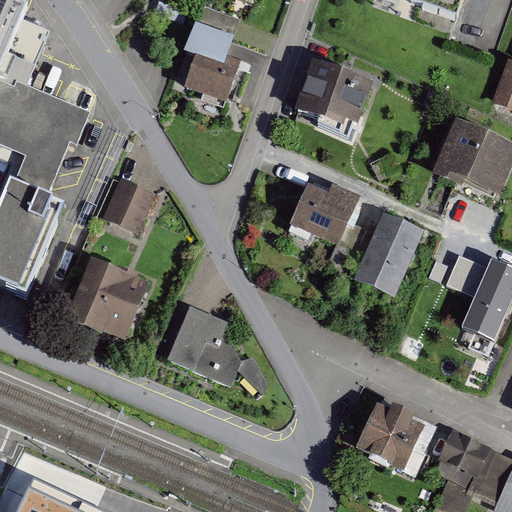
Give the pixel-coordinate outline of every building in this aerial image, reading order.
[(463,0),(398,0),(456,20),(463,0)] [(36,22),(0,6),(0,106),(9,87),(36,22)] [(238,110),(252,68),(207,53),(193,95),(238,110)] [(381,88),(321,67),(303,118),(362,139),(381,88)] [(511,72),(500,104),(511,108),(511,72)] [(93,122),(9,87),(0,107),(0,156),(67,184),(93,122)] [(511,186),(511,147),(464,125),(440,175),(503,205),(511,186)] [(162,197),(125,183),(108,224),(145,238),(162,197)] [(338,248),(356,206),(312,187),(294,229),(338,248)] [(76,214),(18,189),(0,230),(0,286),(37,303),(76,214)] [(421,239),(385,223),(358,283),(394,300),(421,239)] [(504,352),(511,331),(511,273),(463,254),(450,286),(476,296),(461,335),(504,352)] [(158,288),(99,265),(74,329),(132,352),(158,288)] [(233,331),(196,316),(175,367),(237,392),(248,365),(227,344),(233,331)] [(437,434),(388,409),(366,453),(415,478),(437,434)] [(511,477),(511,462),(461,438),(441,480),(498,507),(511,477)] [(511,511),(511,491),(502,511),(511,511)]
